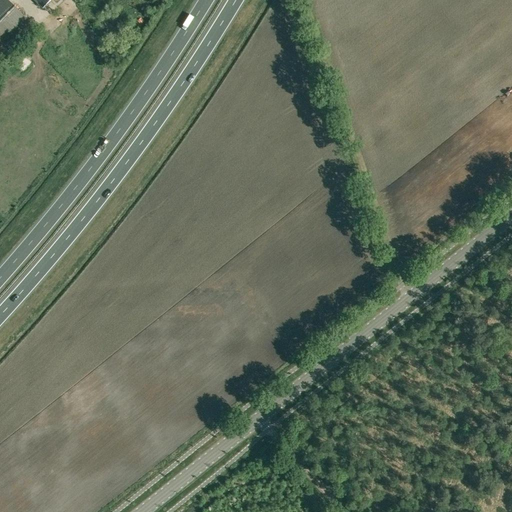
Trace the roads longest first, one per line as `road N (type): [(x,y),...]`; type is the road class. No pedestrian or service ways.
road 1 (tertiary): [(141,511),(511,216)]
road 2 (trunk): [(0,317),(126,162),(234,0)]
road 3 (unknown): [(511,283),(297,460),(203,511)]
road 4 (trunk): [(207,0),(0,280)]
road 5 (track): [(257,418),(344,511)]
